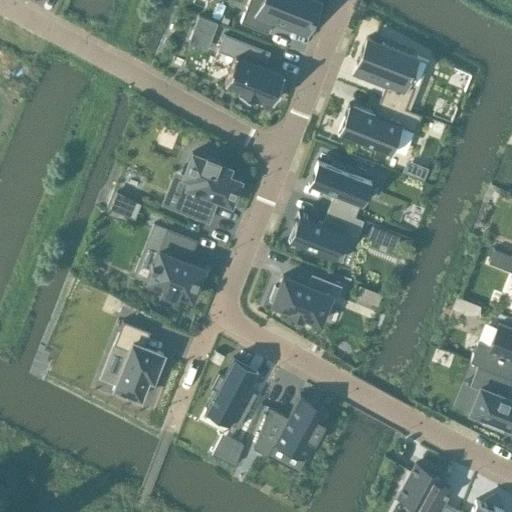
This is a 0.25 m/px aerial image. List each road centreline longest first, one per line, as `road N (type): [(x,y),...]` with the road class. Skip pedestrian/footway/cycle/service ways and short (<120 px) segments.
road 1 (residential): [(511,472),(239,326),(230,314),(232,286),(283,153)]
road 2 (residential): [(0,1),(283,153)]
road 3 (residential): [(283,153),(344,0)]
